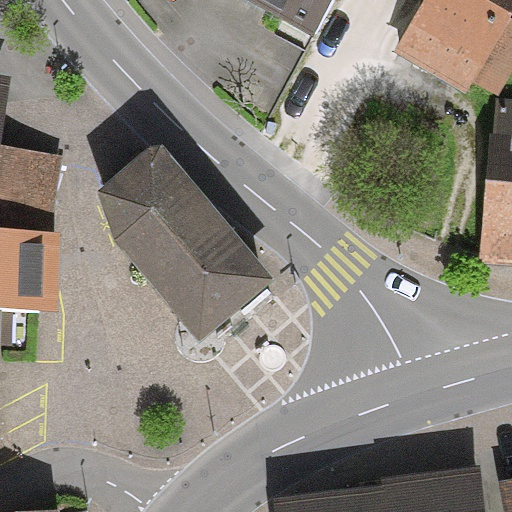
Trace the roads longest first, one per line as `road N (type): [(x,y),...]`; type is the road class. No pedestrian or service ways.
road 1 (tertiary): [(418,394),(376,312),(342,269),(129,79),(63,0)]
road 2 (secondary): [(192,503),(280,447),(418,394)]
road 3 (residential): [(0,503),(63,475),(99,474),(192,503)]
